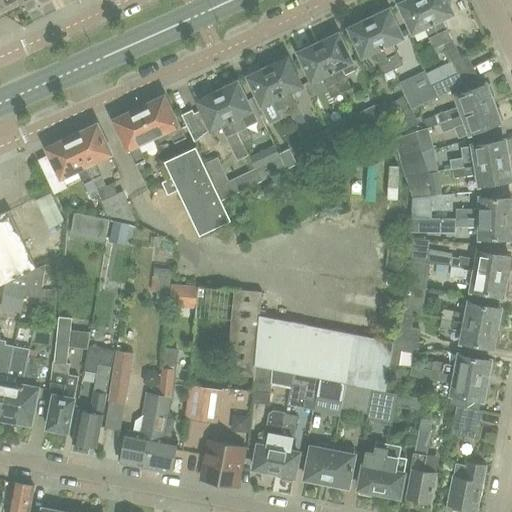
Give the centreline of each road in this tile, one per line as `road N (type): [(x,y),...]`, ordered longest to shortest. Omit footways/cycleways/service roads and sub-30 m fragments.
road 1 (residential): [(502,511),(511,461),(511,46),(488,0)]
road 2 (residential): [(0,145),(334,0)]
road 3 (residential): [(271,511),(0,465)]
road 4 (primary): [(23,93),(230,0)]
road 5 (residential): [(132,0),(7,57)]
